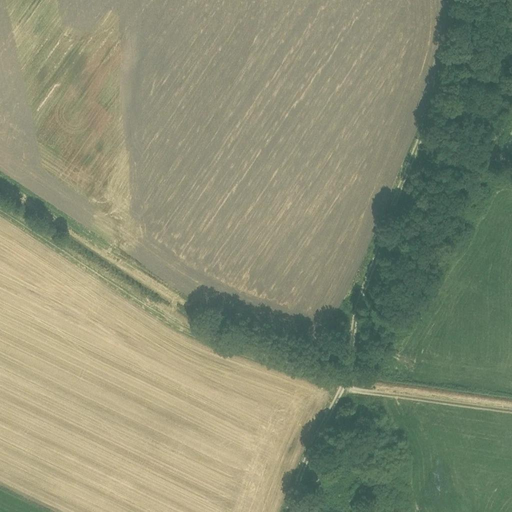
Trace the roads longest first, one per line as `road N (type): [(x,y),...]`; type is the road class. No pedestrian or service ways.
road 1 (track): [(448,0),(445,50),(354,302),(341,379),(282,511)]
road 2 (track): [(335,389),(511,412)]
